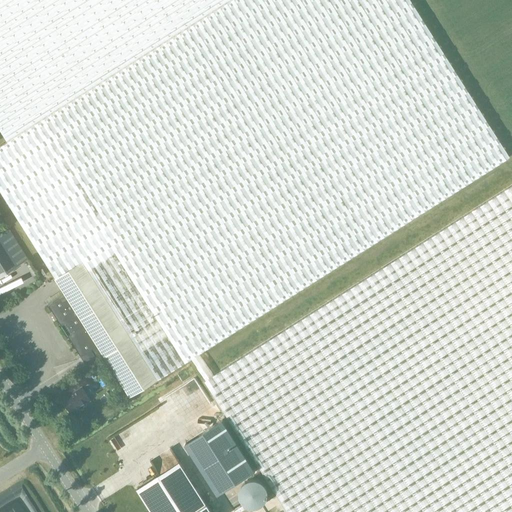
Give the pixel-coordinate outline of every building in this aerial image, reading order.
[(409,0),(0,0),(0,130),(7,141),(0,145),(0,191),(54,278),(64,295),(47,305),(85,365),(102,355),(129,397),(508,157),(409,0)] [(511,0),(441,0),(511,111),(511,0)] [(511,511),(511,185),(205,381),(288,511),(511,511)] [(5,226),(0,228),(0,276),(26,260),(5,226)] [(83,403),(89,399),(84,391),(89,388),(86,383),(87,382),(82,376),(63,388),(67,394),(60,398),(69,412),(76,408),(82,409),(83,403)] [(157,414),(165,409),(162,403),(154,408),(157,414)] [(223,418),(204,431),(236,482),(256,470),(223,418)] [(268,491),(267,489),(267,487),(266,485),(264,484),(263,482),(261,481),(259,480),(257,479),(255,479),(253,479),(251,479),(249,479),(247,480),(245,481),(244,482),(242,484),(241,486),(240,488),(239,490),(239,492),(239,494),(239,496),(240,498),(241,500),(242,502),(243,503),(245,505),(247,506),(249,507),(251,507),(253,507),(255,507),(257,507),(259,506),(261,505),(263,504),(264,503),(265,501),(267,499),(267,497),(268,495),(268,493),(268,491)] [(212,511),(195,486),(154,511),(212,511)]
